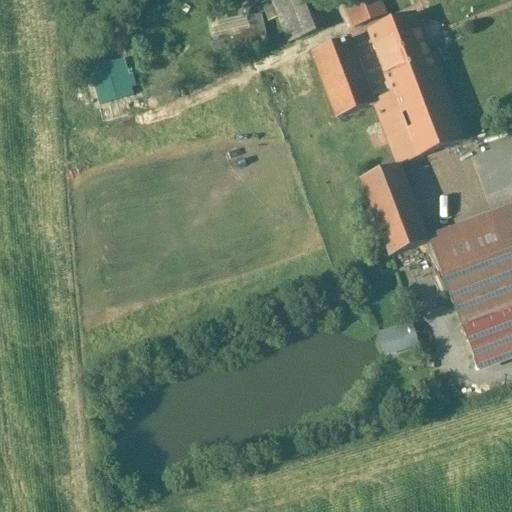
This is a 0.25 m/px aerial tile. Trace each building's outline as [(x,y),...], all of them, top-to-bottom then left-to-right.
[(312,0),(270,0),(289,45),(325,30),(312,0)] [(249,32),(212,41),(215,53),(266,41),(261,17),(246,21),(249,32)] [(415,17),(368,35),(392,97),(373,104),(374,107),(397,169),(400,168),(463,144),(415,17)] [(349,41),(312,55),(337,121),(374,107),(373,104),(349,41)] [(400,168),(397,169),(360,183),(390,261),(430,246),(429,243),(400,168)] [(511,212),(429,243),(430,246),(471,356),(511,340),(511,212)] [(391,356),(425,345),(418,322),(384,333),(391,356)]
